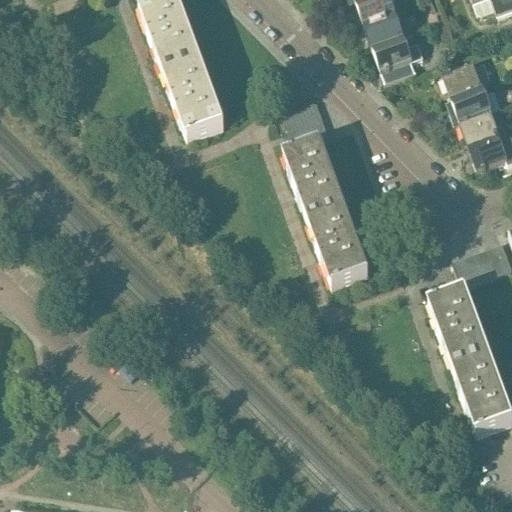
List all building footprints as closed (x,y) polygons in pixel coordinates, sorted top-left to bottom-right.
[(173,3),(172,0),(171,0),(163,3),(164,6),(138,16),(143,30),(142,30),(156,68),(157,68),(162,82),(198,69),(174,2),(173,3)] [(350,0),(351,0),(354,9),(380,0),(344,0),(345,2),(350,0)] [(394,22),(386,0),(380,0),(354,9),(363,33),(394,22)] [(429,0),(424,0),(420,2),(423,11),(432,8),(429,0)] [(511,17),(511,14),(510,8),(511,7),(511,0),(469,0),(477,20),(482,23),(494,18),(495,23),(511,17)] [(363,33),(371,56),(403,45),(412,42),(403,18),(394,22),(363,33)] [(407,56),(403,45),(371,56),(384,91),(414,80),(411,70),(421,66),(416,53),(407,56)] [(222,135),(198,69),(162,82),(167,95),(165,96),(180,134),(181,134),(186,148),(222,135)] [(441,83),(450,107),(481,96),(479,91),(489,88),(482,69),(441,83)] [(458,131),(490,119),(501,115),(495,98),(483,102),(481,96),(450,107),(453,116),(448,117),(453,133),(458,131)] [(288,118),(293,130),(318,121),(313,109),(288,118)] [(458,131),(467,154),(498,143),(490,119),(458,131)] [(322,133),(318,121),(293,130),(297,142),(322,133)] [(322,133),(297,142),(302,155),(317,149),(327,145),(322,133)] [(507,167),(498,143),(467,154),(476,179),(507,167)] [(318,151),(317,149),(302,155),(283,162),(288,178),(287,178),(301,217),(302,216),(307,229),(342,216),(318,151)] [(491,187),(500,184),(496,173),(487,176),(491,187)] [(331,296),(335,295),(367,283),(342,216),(307,229),(312,243),(311,243),(325,282),(326,282),(331,296)] [(501,253),(488,258),(497,282),(511,277),(507,264),(502,252),(502,251),(501,252),(501,253)] [(485,287),(497,282),(488,258),(488,257),(476,262),(485,287)] [(476,262),(464,266),(473,291),(485,287),(476,262)] [(461,295),(473,291),(464,266),(452,271),(461,295)] [(464,298),(462,299),(428,311),(433,325),(432,326),(446,364),(447,364),(452,377),(488,364),(464,298)] [(455,392),(464,416),(469,430),(470,429),(476,444),(491,439),(502,435),(511,431),(488,364),(452,377),(457,391),(455,392)]
